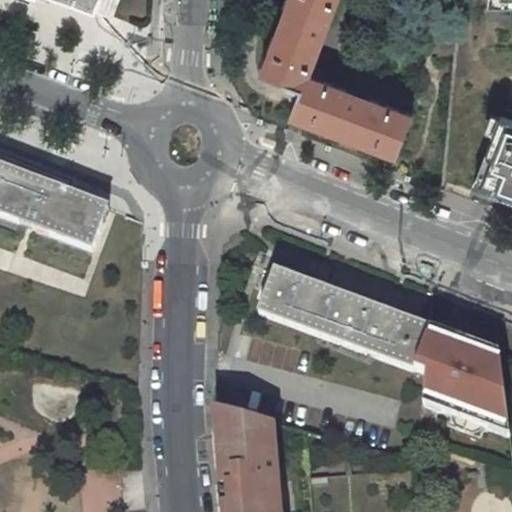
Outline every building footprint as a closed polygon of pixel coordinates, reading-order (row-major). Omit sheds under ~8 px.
[(64,0),(95,11),(95,10),(99,0),(64,0)] [(117,0),(99,0),(95,10),(104,13),(112,16),(117,0)] [(299,88),(290,114),(311,122),(313,119),(331,126),(330,129),(357,140),(358,136),(377,143),(375,147),(397,155),(412,115),(370,99),(369,101),(346,93),(347,90),(307,75),(318,47),(315,46),(324,23),(326,24),(335,0),(293,0),(291,8),(287,7),(277,34),(281,35),(274,54),(270,52),(261,74),(299,88)] [(287,7),(291,8),(293,0),(286,0),(285,6),(287,7)] [(270,52),(274,54),(281,35),(277,34),(274,33),(268,51),(270,52)] [(511,121),(500,117),(473,185),(511,200),(511,121)] [(330,129),(331,126),(313,119),(311,122),(310,125),(329,132),(330,129)] [(375,147),(377,143),(358,136),(357,140),(356,142),(374,149),(375,147)] [(0,217),(20,225),(22,219),(52,230),(50,236),(93,252),(103,225),(97,223),(103,208),(69,195),(70,193),(34,179),(33,181),(15,175),(13,181),(0,176),(3,170),(0,168),(0,217)] [(13,181),(15,175),(3,170),(0,176),(13,181)] [(97,223),(103,225),(109,210),(103,208),(97,223)] [(22,219),(20,225),(50,236),(52,230),(22,219)] [(429,332),(429,328),(275,272),(260,315),(415,371),(429,332)] [(425,375),(422,406),(511,438),(501,355),(429,328),(429,332),(415,371),(425,375)] [(273,425),(215,409),(224,511),(280,511),(278,483),(273,483),(272,469),(277,469),(273,425)]
